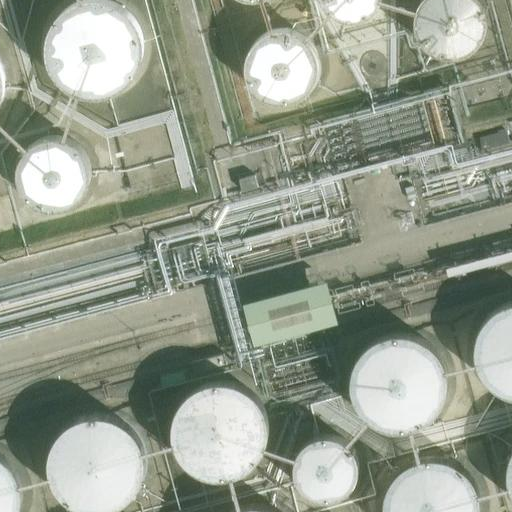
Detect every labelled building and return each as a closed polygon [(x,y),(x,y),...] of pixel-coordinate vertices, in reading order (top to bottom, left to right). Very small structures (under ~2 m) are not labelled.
[(144,41),(144,40),(143,31),(139,20),(135,12),(128,4),(122,0),(65,0),(58,7),(52,16),(48,23),(46,32),(45,41),(46,51),(49,60),(55,70),(61,76),(69,83),(77,86),(85,89),(96,90),(104,89),(114,86),(120,83),(129,76),(135,68),(139,60),(142,51),(144,41)] [(321,0),(323,3),(328,8),(332,12),(337,15),(343,18),(350,19),(357,19),(364,17),(371,13),(377,9),(381,4),(383,0),(321,0)] [(494,15),(494,14),(493,5),(491,0),(413,0),(412,8),(411,15),(412,23),(415,31),(419,38),(426,45),(432,50),(440,53),(447,55),(454,55),(461,54),(469,52),(477,47),(482,43),(486,38),(491,30),(493,23),(494,15)] [(323,59),(323,58),(322,50),(320,43),(317,36),(312,30),(308,27),(300,22),(293,20),(285,19),(279,19),(271,21),(265,24),(257,29),(252,35),(248,42),(246,49),(245,57),(246,65),(248,73),(252,80),(256,86),(261,89),(268,94),(275,96),(283,97),(290,97),(297,95),(304,92),(311,87),(316,81),(320,73),(322,66),(323,59)] [(94,165),(93,158),(91,152),(88,146),(84,140),(80,136),(73,131),(66,129),(58,128),(52,128),(44,130),(37,133),(31,138),(25,145),(22,150),(20,156),(19,164),(20,171),(22,178),(25,185),(29,190),(33,194),(40,198),(47,201),(55,202),(61,202),(69,200),(76,196),(82,192),(87,187),(90,180),(93,173),(94,165)] [(506,131),(479,138),(482,149),(509,143),(506,131)] [(511,297),(509,298),(500,302),(492,307),(485,314),(480,321),(476,330),(473,339),(473,349),(474,359),(477,368),(481,376),(487,384),(495,390),(503,395),(511,397),(511,297)] [(453,386),(453,377),(452,367),(448,358),(443,350),(436,343),(429,337),(420,333),(411,331),(401,330),(392,331),(382,334),(374,339),(367,345),(360,353),(356,361),(353,370),(352,380),(353,389),(355,399),(360,407),(365,415),(373,421),(381,426),(390,430),(399,431),(409,431),(418,429),(427,425),(435,420),(442,413),(447,405),(451,396),(453,386)] [(227,365),(224,354),(192,362),(195,374),(227,365)] [(271,439),(272,429),(271,420),(269,410),(264,401),(258,394),(251,387),(242,382),(233,379),(223,378),(213,378),(203,380),(194,384),(186,390),(180,397),(174,406),(170,415),(169,424),(169,434),(170,444),(174,453),(179,461),(186,468),(194,474),(203,478),(213,481),(223,481),(233,480),(242,476),(250,472),(258,465),(264,457),(269,449),(271,439)] [(150,471),(151,461),(150,451),(147,441),(143,433),(137,425),(129,418),(121,413),(111,410),(101,409),(91,409),(82,412),(73,416),(65,421),(58,428),(52,437),(49,446),(47,456),(47,466),(49,475),(52,484),(58,493),(65,500),(73,506),(82,510),(90,511),(106,511),(111,511),(120,508),(129,503),(136,497),(143,489),(147,480),(150,471)] [(357,476),(358,470),(357,463),(356,457),(354,452),(350,447),(346,442),(341,439),(335,437),(329,435),(323,435),(317,436),(311,438),(306,442),(301,446),(298,451),(295,456),(293,462),(293,468),(294,474),(296,480),(299,486),(303,490),(307,494),(313,497),(319,499),(325,500),(331,499),(337,498),(342,495),(347,491),(351,487),(355,481),(357,476)] [(25,501),(26,492),(25,482),(22,473),(18,464),(12,457),(5,450),(0,447),(0,511),(21,511),(23,510),(25,501)] [(483,511),(484,504),(483,495),(480,485),(476,477),(470,469),(462,463),(454,458),(445,454),(435,453),(425,454),(416,456),(407,460),(399,466),(392,473),(387,481),(383,490),(381,500),(381,509),(381,511),(483,511)] [(289,511),(285,508),(276,503),(267,500),(257,498),(247,499),(237,501),(229,505),(220,511),(219,511),(289,511)]
